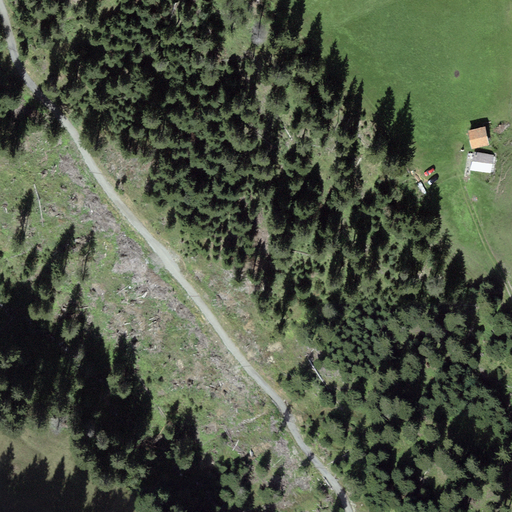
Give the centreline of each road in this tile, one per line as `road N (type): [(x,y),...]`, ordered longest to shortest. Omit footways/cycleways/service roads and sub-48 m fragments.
road 1 (unclassified): [(0,5),(20,69),(274,399),(349,511)]
road 2 (track): [(511,295),(457,169)]
